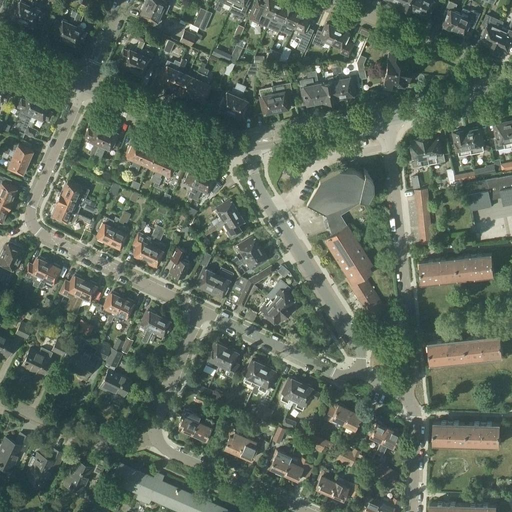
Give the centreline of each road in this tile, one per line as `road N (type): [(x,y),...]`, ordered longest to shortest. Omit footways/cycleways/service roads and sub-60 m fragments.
road 1 (residential): [(202,311),(30,223),(30,202),(84,83)]
road 2 (residential): [(403,397),(416,374),(385,115)]
road 3 (residential): [(359,375),(355,347),(244,144)]
road 4 (residential): [(484,93),(471,65),(440,43),(338,0)]
road 5 (residential): [(359,375),(339,376),(202,311)]
road 6 (tertiary): [(244,144),(84,83)]
road 7 (residential): [(157,440),(95,441),(0,397)]
road 8 (residential): [(306,511),(157,440)]
road 9 (tertiary): [(244,144),(385,115)]
road 10 (residential): [(157,440),(155,427),(202,311)]
